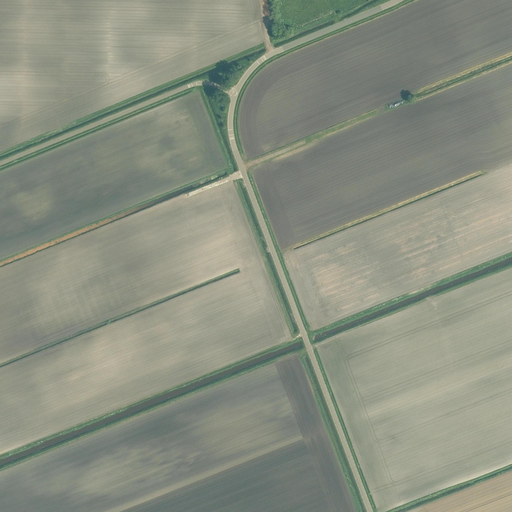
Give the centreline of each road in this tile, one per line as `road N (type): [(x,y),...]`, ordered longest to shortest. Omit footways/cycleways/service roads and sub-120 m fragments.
road 1 (unclassified): [(370,511),(231,140),(234,94)]
road 2 (unclassified): [(0,163),(194,83),(234,94)]
road 3 (unclassified): [(234,94),(270,53),(397,0)]
